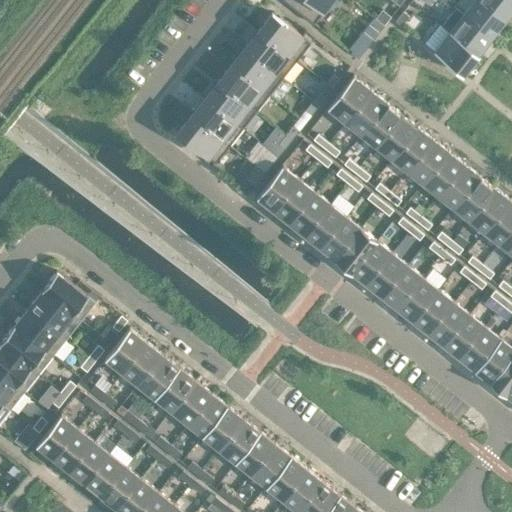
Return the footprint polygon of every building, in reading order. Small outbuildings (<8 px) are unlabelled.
[(283,0),(313,23),(330,0),(288,0),(288,1),(285,0),(283,0)] [(472,0),(462,13),(491,36),(504,20),(479,0),(472,0)] [(511,0),(479,0),(504,20),(511,9),(511,0)] [(448,30),(477,53),(491,36),(462,13),(455,8),(442,25),(448,30)] [(383,25),(390,16),(381,9),(375,18),(383,25)] [(402,10),(394,20),(401,25),(408,15),(402,10)] [(257,29),(296,60),(310,42),(271,11),(257,29)] [(296,60),(257,29),(244,46),(282,77),(296,60)] [(448,30),(433,49),(432,50),(462,73),(477,53),(448,30)] [(357,58),(365,47),(357,40),(350,49),(351,51),(350,52),(357,58)] [(282,77),(244,46),(230,63),(269,93),(282,77)] [(269,93),(230,63),(217,80),(256,110),(269,93)] [(332,73),(325,83),(331,88),(339,78),(332,73)] [(326,106),(344,120),(370,88),(353,75),(354,74),(353,73),(326,106)] [(256,110),(217,80),(203,97),(242,127),(256,110)] [(344,120),(360,133),(386,101),(370,88),(344,120)] [(311,100),(318,105),(325,95),(319,90),(311,100)] [(242,127),(203,97),(190,114),(229,144),(242,127)] [(310,114),(318,105),(311,100),(304,109),(310,114)] [(360,133),(375,145),(400,112),(386,101),(360,133)] [(375,145),(390,157),(416,125),(400,112),(375,145)] [(190,114),(176,132),(215,162),(229,144),(190,114)] [(285,133),(291,138),(299,129),(292,124),(285,133)] [(390,157),(405,169),(431,137),(416,125),(390,157)] [(317,132),(312,138),(323,147),(328,141),(317,132)] [(284,148),(291,138),(285,133),(277,143),(284,148)] [(405,169),(421,182),(447,149),(431,137),(405,169)] [(328,141),(323,147),(334,156),(339,149),(328,141)] [(309,143),(304,149),(315,158),(320,151),(309,143)] [(421,182),(436,194),(462,161),(447,149),(421,182)] [(320,151),(315,158),(326,166),(331,160),(320,151)] [(348,156),(343,163),(354,171),(359,165),(348,156)] [(286,157),(281,163),(286,167),(290,161),(286,157)] [(258,167),(264,172),(272,163),(265,158),(258,167)] [(436,194),(452,206),(478,174),(462,161),(436,194)] [(281,163),(255,196),(273,210),(299,177),(286,167),(281,163)] [(359,165),(354,171),(365,180),(370,174),(359,165)] [(257,182),(264,172),(258,167),(250,177),(257,182)] [(340,167),(335,173),(346,182),(351,176),(340,167)] [(452,206),(467,218),(493,186),(478,174),(452,206)] [(351,176),(346,182),(357,191),(362,184),(351,176)] [(315,190),(299,177),(273,210),(289,222),(315,190)] [(379,181),(374,187),(385,196),(390,189),(379,181)] [(467,218),(483,231),(509,199),(493,186),(467,218)] [(390,189),(385,196),(396,204),(401,198),(390,189)] [(315,190),(289,222),(304,234),(330,202),(315,190)] [(370,191),(365,197),(376,206),(381,200),(370,191)] [(483,231),(498,243),(511,224),(511,201),(509,199),(483,231)] [(381,200),(376,206),(387,215),(392,209),(381,200)] [(346,214),(330,202),(304,234),(320,247),(346,214)] [(405,211),(416,220),(420,214),(409,205),(405,211)] [(346,214),(320,247),(334,258),(333,259),(334,260),(361,226),(346,214)] [(427,229),(432,222),(420,214),(416,220),(427,229)] [(401,216),(396,222),(407,231),(412,224),(401,216)] [(423,233),(412,224),(407,231),(418,239),(423,233)] [(511,224),(498,243),(511,254),(511,224)] [(377,239),(361,226),(334,260),(350,273),(351,272),(377,239)] [(440,229),(436,236),(447,244),(451,238),(440,229)] [(451,238),(447,244),(458,253),(462,247),(451,238)] [(377,239),(351,272),(365,283),(391,251),(377,239)] [(432,240),(427,246),(438,255),(443,249),(432,240)] [(443,249),(438,255),(449,264),(454,257),(443,249)] [(407,263),(391,251),(365,283),(381,296),(407,263)] [(471,254),(467,260),(478,269),(482,263),(471,254)] [(381,296),(397,308),(422,275),(407,263),(381,296)] [(482,263),(478,269),(489,277),(494,271),(482,263)] [(463,264),(463,265),(458,271),(469,279),(474,273),(463,264)] [(75,284),(56,269),(41,288),(80,319),(95,300),(87,294),(75,284)] [(485,282),(474,273),(469,279),(480,288),(485,282)] [(438,288),(422,275),(397,308),(413,320),(438,288)] [(511,285),(502,278),(497,284),(508,293),(511,288),(511,285)] [(75,284),(87,294),(91,288),(79,279),(75,284)] [(66,337),(80,319),(41,288),(27,306),(66,337)] [(438,288),(413,320),(427,332),(453,300),(438,288)] [(505,297),(494,289),(489,295),(500,304),(505,297)] [(511,303),(505,297),(500,304),(511,312),(511,310),(511,303)] [(469,312),(453,300),(427,332),(443,345),(469,312)] [(66,337),(27,306),(13,324),(52,355),(53,354),(45,348),(58,331),(66,337)] [(469,312),(443,345),(458,356),(484,324),(469,312)] [(127,319),(120,314),(112,325),(118,330),(127,319)] [(0,339),(0,342),(38,372),(52,355),(13,324),(0,339)] [(500,337),(484,324),(458,356),(474,369),(500,337)] [(129,326),(104,357),(122,371),(146,340),(129,326)] [(511,346),(500,337),(474,369),(488,380),(487,381),(488,382),(511,351),(511,346)] [(161,352),(146,340),(122,371),(137,383),(161,352)] [(0,371),(24,390),(38,372),(0,342),(0,371)] [(97,343),(88,354),(95,360),(103,348),(97,343)] [(511,384),(511,351),(488,382),(504,395),(505,394),(511,384)] [(137,383),(154,397),(178,365),(161,352),(137,383)] [(95,360),(88,354),(79,366),(86,371),(95,360)] [(179,366),(178,365),(154,397),(170,409),(194,378),(179,366)] [(0,371),(0,400),(10,408),(24,390),(0,371)] [(211,392),(194,378),(170,409),(187,423),(211,392)] [(69,379),(60,390),(66,395),(75,384),(69,379)] [(90,389),(101,398),(105,392),(94,383),(90,389)] [(66,395),(60,390),(51,401),(58,406),(66,395)] [(111,406),(116,401),(105,392),(101,398),(111,406)] [(187,423),(202,435),(226,403),(211,392),(187,423)] [(82,399),(92,408),(97,402),(86,393),(82,399)] [(10,408),(0,400),(0,405),(2,403),(9,409),(10,408)] [(108,411),(97,402),(92,408),(104,416),(108,411)] [(243,417),(226,403),(202,435),(218,448),(243,417)] [(126,409),(121,414),(132,423),(137,417),(126,409)] [(37,445),(53,458),(78,427),(60,413),(35,444),(36,445),(37,445)] [(47,420),(40,415),(31,426),(38,431),(47,420)] [(148,426),(137,417),(132,423),(143,432),(148,426)] [(259,429),(243,417),(218,448),(234,461),(259,429)] [(113,424),(124,432),(128,427),(117,418),(113,424)] [(94,439),(78,427),(53,458),(69,470),(94,439)] [(139,435),(128,427),(124,432),(135,441),(139,435)] [(260,430),(259,429),(234,461),(250,473),(274,441),(259,430),(260,430)] [(33,437),(26,432),(18,443),(24,448),(33,437)] [(154,440),(165,449),(170,443),(159,435),(154,440)] [(109,451),(94,439),(69,470),(84,482),(109,451)] [(290,454),(274,441),(250,473),(266,485),(290,454)] [(145,449),(156,458),(160,452),(149,443),(145,449)] [(176,458),(181,452),(170,443),(165,449),(176,458)] [(126,465),(109,451),(84,482),(101,496),(126,465)] [(171,461),(160,452),(156,458),(167,466),(171,461)] [(307,467),(290,454),(266,485),(282,499),(307,467)] [(186,466),(197,474),(202,469),(191,460),(186,466)] [(141,476),(126,465),(101,496),(116,507),(141,476)] [(322,479),(307,467),(282,499),(298,511),(322,479)] [(208,483),(213,477),(202,469),(197,474),(208,483)] [(178,475),(188,484),(193,478),(182,470),(178,475)] [(121,511),(140,511),(158,490),(141,476),(116,507),(121,511)] [(204,487),(193,478),(188,484),(200,493),(204,487)] [(298,511),(299,511),(323,511),(339,493),(322,479),(298,511)] [(217,490),(228,499),(233,493),(222,485),(217,490)] [(166,511),(174,503),(158,490),(140,511),(166,511)] [(239,508),(244,502),(233,493),(228,499),(239,508)] [(339,493),(323,511),(349,511),(355,506),(339,493)] [(210,500),(220,509),(225,503),(214,495),(210,500)] [(185,511),(174,503),(166,511),(185,511)] [(235,511),(225,503),(220,509),(224,511),(235,511)]
